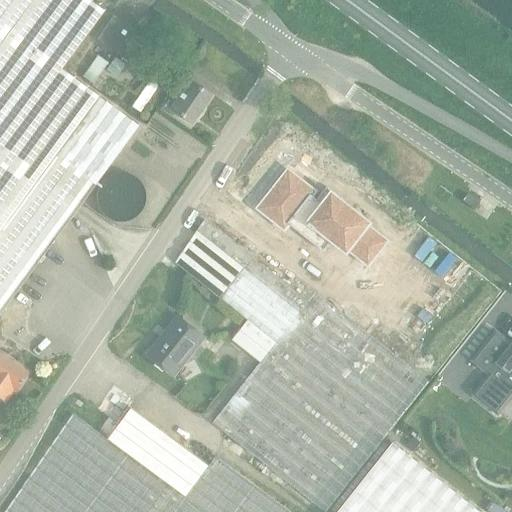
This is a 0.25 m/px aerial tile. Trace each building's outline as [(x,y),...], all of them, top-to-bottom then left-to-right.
[(103,13),(85,0),(0,0),(0,313),(138,127),(60,71),(103,13)] [(122,56),(138,33),(117,18),(100,40),(122,56)] [(138,71),(149,55),(132,44),(121,60),(138,71)] [(83,77),(93,84),(108,63),(98,56),(83,77)] [(106,70),(118,79),(127,65),(115,57),(106,70)] [(145,111),(159,79),(149,75),(135,107),(145,111)] [(191,126),(211,98),(190,82),(170,111),(191,126)] [(363,206),(329,180),(319,194),(314,190),(293,219),(328,245),(336,234),(351,245),(353,242),(373,256),(390,232),(371,218),(373,215),(362,207),(363,206)] [(326,511),(329,511),(419,393),(246,264),(219,299),(245,319),(229,340),(260,363),(212,426),(326,511)] [(173,376),(203,337),(177,318),(160,340),(158,339),(146,355),(173,376)] [(511,342),(511,343),(495,329),(471,359),(488,373),(472,394),(497,414),(511,394),(511,342)] [(0,356),(0,400),(5,404),(14,392),(15,393),(27,375),(0,356)] [(113,382),(97,407),(120,422),(136,396),(113,382)] [(443,396),(435,407),(444,415),(453,404),(443,396)] [(118,426),(108,440),(187,496),(209,467),(129,409),(118,426)] [(414,438),(406,447),(413,452),(420,443),(414,438)] [(481,511),(393,443),(338,511),(481,511)]
